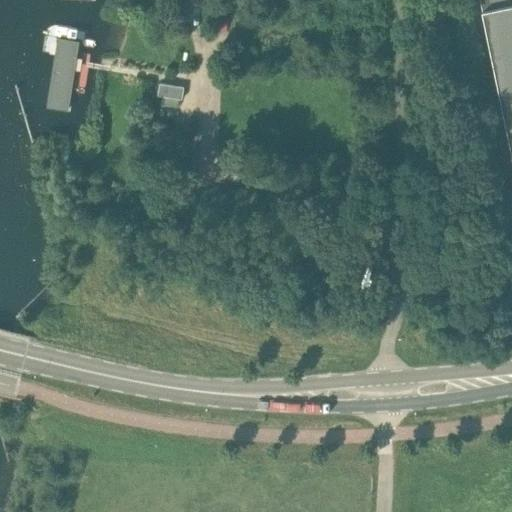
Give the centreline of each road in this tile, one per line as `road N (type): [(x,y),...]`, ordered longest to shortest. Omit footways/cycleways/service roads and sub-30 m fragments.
road 1 (tertiary): [(195,393),(293,406),(385,406),(511,386)]
road 2 (tertiary): [(511,370),(195,393)]
road 3 (tertiary): [(195,393),(0,351)]
